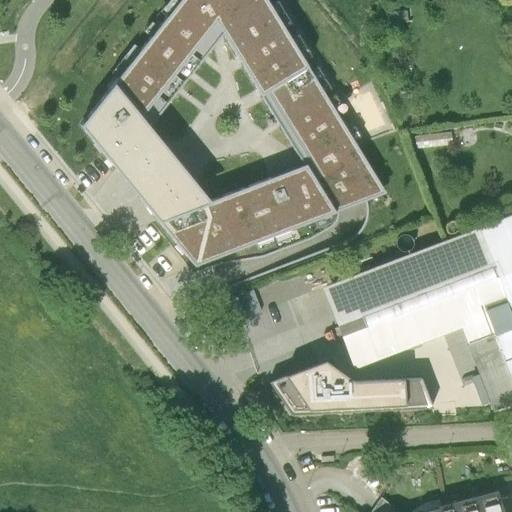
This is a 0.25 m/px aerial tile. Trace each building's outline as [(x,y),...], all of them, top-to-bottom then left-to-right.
[(118,0),(100,0),(77,33),(94,45),(124,4),(118,0)] [(182,0),(82,129),(138,195),(196,266),(386,194),(266,0),(182,0)] [(405,11),(381,13),(382,27),(410,25),(410,21),(405,21),(405,11)] [(40,91),(54,75),(59,80),(91,46),(76,33),(31,82),(40,91)] [(413,137),(415,149),(451,145),(450,133),(413,137)] [(511,213),(318,289),(349,369),(457,327),(465,346),(491,336),(511,328),(511,213)] [(304,273),(309,288),(334,280),(329,265),(304,273)] [(511,328),(491,336),(511,391),(511,328)] [(511,391),(491,336),(465,346),(490,413),(511,404),(511,391)] [(444,511),(498,511),(493,491),(443,505),(444,511)] [(393,511),(392,509),(386,503),(381,499),(371,511),(393,511)]
